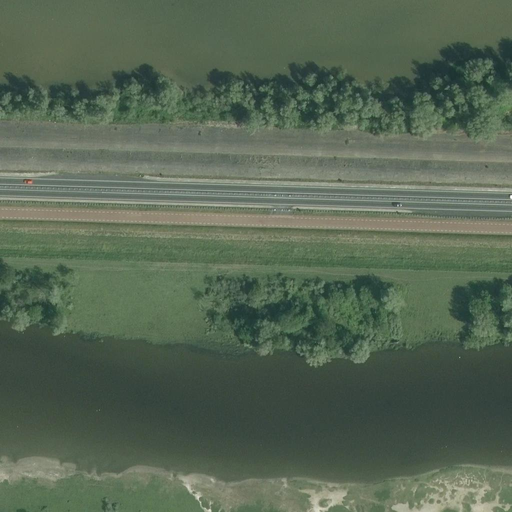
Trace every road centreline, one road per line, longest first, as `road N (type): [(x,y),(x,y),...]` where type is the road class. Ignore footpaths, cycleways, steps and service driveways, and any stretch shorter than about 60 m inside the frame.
road 1 (trunk): [(511,200),(0,183)]
road 2 (trunk): [(0,193),(511,209)]
road 3 (tertiary): [(511,229),(0,213)]
